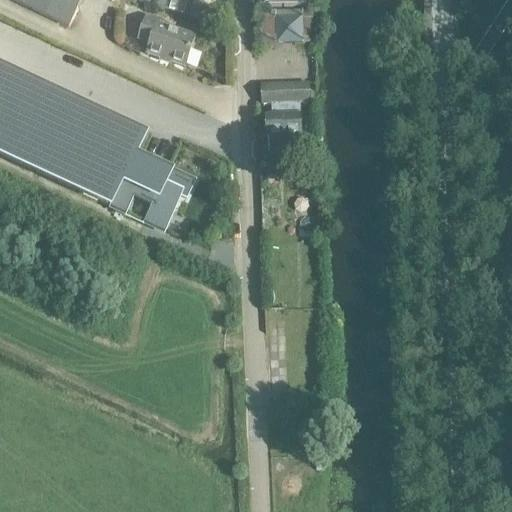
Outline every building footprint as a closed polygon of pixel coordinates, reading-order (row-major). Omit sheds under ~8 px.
[(4,0),(69,31),(83,0),(4,0)] [(185,14),(188,3),(177,0),(172,0),(170,10),(185,14)] [(262,0),(262,9),(307,8),(306,0),(262,0)] [(313,12),(262,13),(263,44),(314,43),(313,12)] [(185,70),(195,39),(158,27),(159,23),(146,19),(138,43),(150,47),(147,57),(185,70)] [(0,66),(0,157),(111,209),(111,208),(126,215),(135,196),(154,204),(152,208),(153,209),(146,224),(164,233),(181,196),(186,199),(194,183),(135,156),(146,134),(0,66)] [(309,85),(262,87),(263,107),(272,106),(273,118),(267,118),(268,139),(269,138),(295,137),(302,137),(300,113),(300,105),(310,104),(309,85)]
